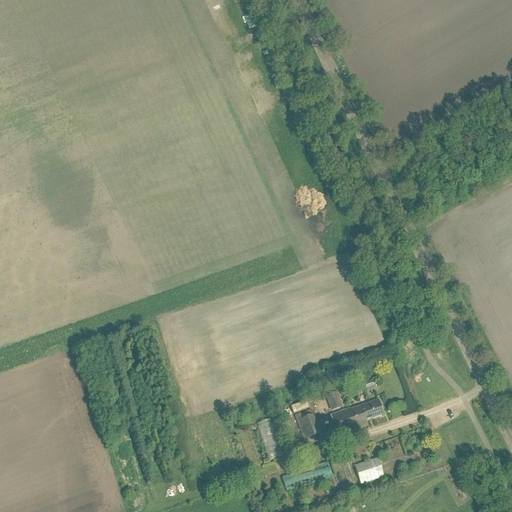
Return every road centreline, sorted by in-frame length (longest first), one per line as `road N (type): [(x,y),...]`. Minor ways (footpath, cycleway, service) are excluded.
road 1 (tertiary): [(511,438),(297,0)]
road 2 (track): [(487,389),(150,511)]
